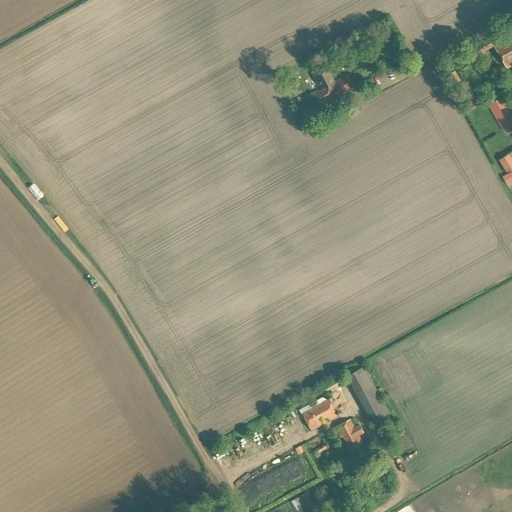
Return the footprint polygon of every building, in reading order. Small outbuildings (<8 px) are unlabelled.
[(492,36),(454,58),(456,62),(465,57),(468,63),(486,53),(482,46),(494,39),(492,36)] [(511,36),(493,46),(506,69),(511,65),(511,36)] [(320,89),(314,93),(321,107),(348,92),(347,89),(349,88),(343,77),(334,82),(327,69),(313,77),(320,89)] [(448,75),(454,85),(460,82),(454,71),(448,75)] [(511,126),(511,115),(502,98),(488,106),(503,132),(511,126)] [(482,106),(479,101),(466,108),(469,113),(482,106)] [(511,167),(511,163),(507,155),(498,160),(505,172),(511,167)] [(365,365),(348,374),(374,422),(391,413),(365,365)] [(335,378),(320,387),(325,396),(341,387),(335,378)] [(327,400),(301,415),(311,432),(337,417),(327,400)] [(354,428),(350,419),(334,428),(350,458),(354,456),(356,458),(363,454),(362,452),(365,450),(360,441),(361,440),(359,436),(363,434),(359,425),(354,428)] [(303,452),(300,446),(294,449),(297,455),(303,452)]
